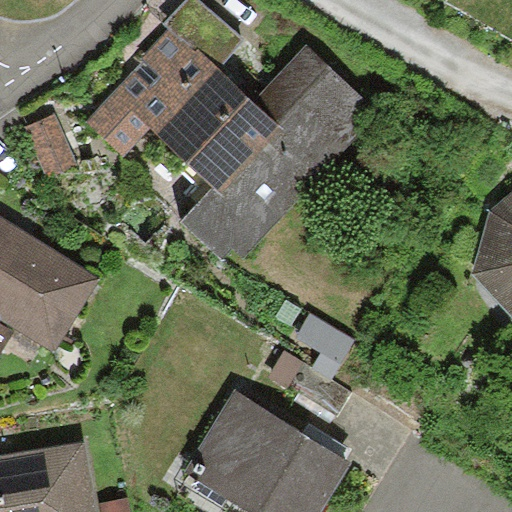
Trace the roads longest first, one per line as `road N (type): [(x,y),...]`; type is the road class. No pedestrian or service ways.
road 1 (residential): [(349,0),(511,93)]
road 2 (residential): [(116,0),(107,15),(4,87)]
